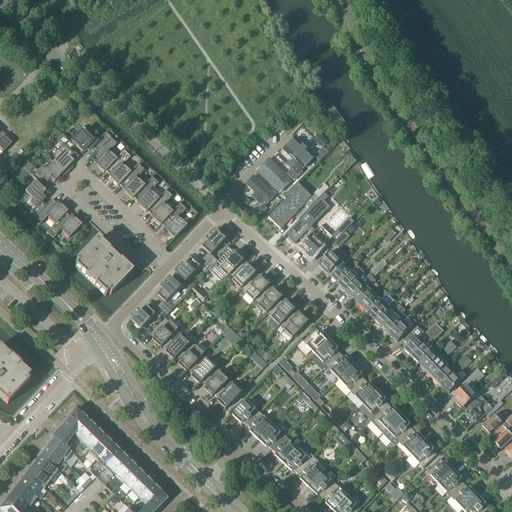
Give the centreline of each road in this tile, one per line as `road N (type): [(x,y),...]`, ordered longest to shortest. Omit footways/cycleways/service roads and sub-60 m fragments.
road 1 (residential): [(511,499),(328,307),(221,210)]
road 2 (residential): [(237,448),(111,327),(221,210)]
road 3 (tertiary): [(511,267),(375,75),(342,0)]
road 4 (unclassified): [(191,180),(6,0)]
road 5 (secondary): [(202,485),(160,444),(99,339)]
road 6 (residential): [(0,450),(99,339)]
road 7 (secondary): [(99,339),(0,245)]
